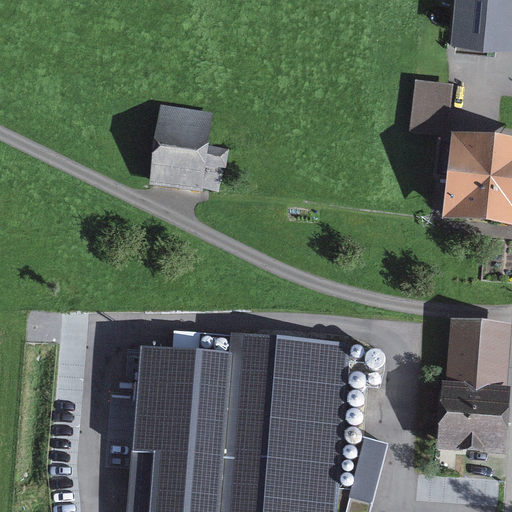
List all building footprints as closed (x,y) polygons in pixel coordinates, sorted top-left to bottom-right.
[(511,23),(511,0),(458,0),(455,33),(511,38),(511,23)] [(413,81),(406,133),(443,138),(449,85),(413,81)] [(200,197),(212,118),(162,110),(150,189),(200,197)] [(511,221),(511,146),(452,139),(443,213),(511,221)] [(511,329),(446,325),(437,452),(505,457),(511,361),(511,329)] [(348,351),(141,337),(129,511),(369,511),(372,505),(352,499),(354,490),(339,489),(348,351)] [(109,451),(131,451),(132,401),(110,400),(109,451)]
